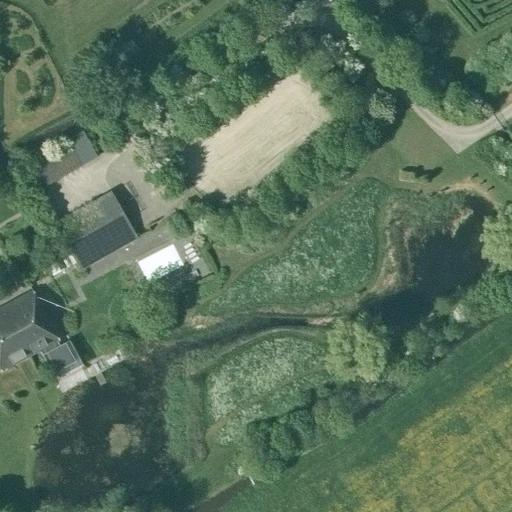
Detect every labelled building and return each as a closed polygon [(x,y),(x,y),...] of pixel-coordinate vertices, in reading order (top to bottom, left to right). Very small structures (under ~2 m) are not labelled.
[(82,132),(65,141),(68,146),(80,167),(97,157),(82,132)] [(68,146),(46,159),(57,180),(80,167),(68,146)] [(35,193),(57,180),(46,159),(23,172),(35,193)] [(80,271),(137,239),(110,191),(53,224),(80,271)] [(0,308),(0,370),(38,351),(46,367),(51,364),(56,373),(75,363),(65,343),(60,346),(57,341),(58,340),(32,292),(0,308)]
